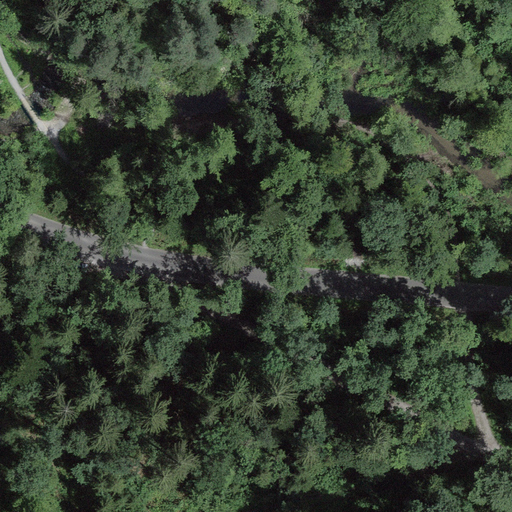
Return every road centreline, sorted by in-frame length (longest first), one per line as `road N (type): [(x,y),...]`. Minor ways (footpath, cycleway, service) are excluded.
road 1 (unclassified): [(0,194),(105,253),(165,267),(511,303)]
road 2 (track): [(165,267),(511,465)]
